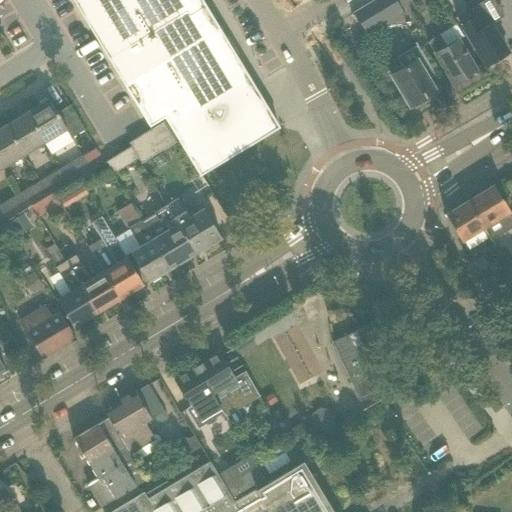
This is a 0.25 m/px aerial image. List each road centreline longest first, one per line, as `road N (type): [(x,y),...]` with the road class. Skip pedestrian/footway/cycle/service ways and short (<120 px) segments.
road 1 (tertiary): [(0,428),(327,231)]
road 2 (residential): [(511,396),(395,243)]
road 3 (residential): [(348,164),(280,34)]
road 4 (tertiary): [(407,184),(511,121)]
